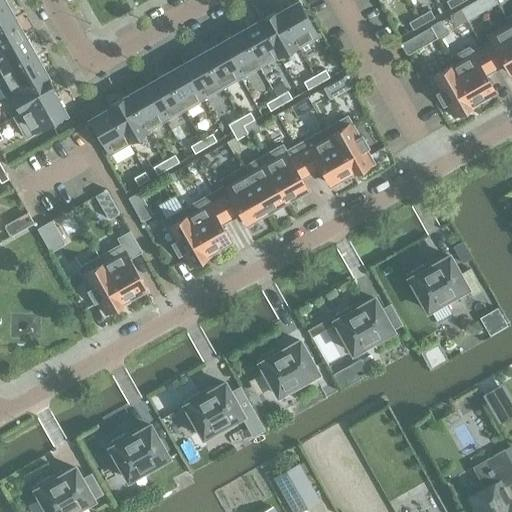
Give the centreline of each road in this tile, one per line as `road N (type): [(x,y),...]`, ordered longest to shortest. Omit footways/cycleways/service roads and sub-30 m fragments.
road 1 (residential): [(0,411),(9,415),(442,169)]
road 2 (residential): [(50,0),(90,67),(216,0)]
road 3 (residential): [(342,0),(442,169)]
